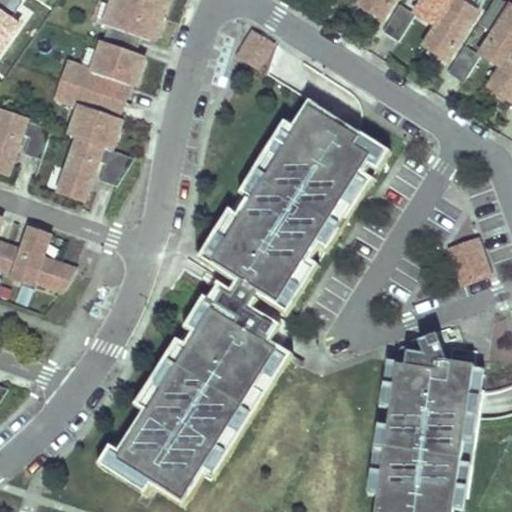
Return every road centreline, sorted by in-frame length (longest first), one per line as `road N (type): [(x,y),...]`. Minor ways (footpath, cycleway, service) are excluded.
road 1 (residential): [(465,136),(350,324),(369,339),(511,291)]
road 2 (residential): [(240,0),(465,136)]
road 3 (residential): [(146,251),(190,81),(222,0)]
road 4 (residential): [(146,251),(0,197)]
road 5 (residential): [(85,389),(125,317),(146,251)]
